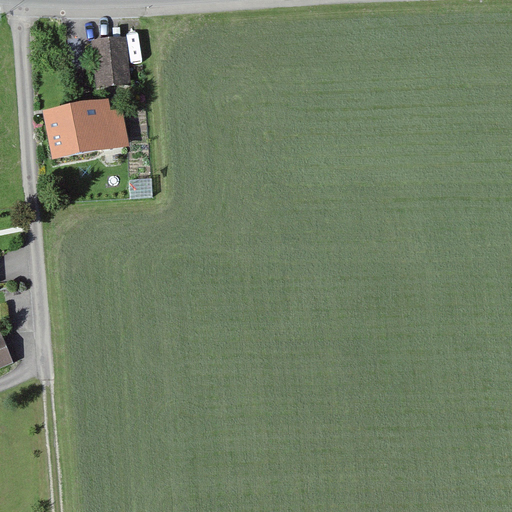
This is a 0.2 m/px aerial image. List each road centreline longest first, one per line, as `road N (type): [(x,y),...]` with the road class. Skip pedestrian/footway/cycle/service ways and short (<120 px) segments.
road 1 (residential): [(18,0),(44,347),(25,372),(0,386)]
road 2 (track): [(25,372),(38,511)]
